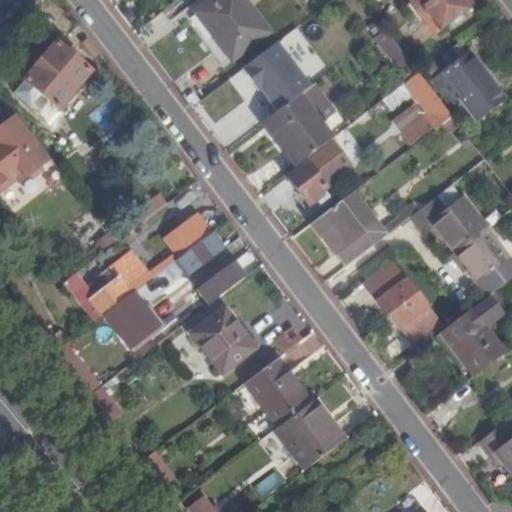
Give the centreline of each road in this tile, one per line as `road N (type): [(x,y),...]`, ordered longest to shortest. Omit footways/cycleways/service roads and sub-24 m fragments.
road 1 (residential): [(77,0),(475,511)]
road 2 (residential): [(104,511),(0,386)]
road 3 (residential): [(0,417),(79,511)]
